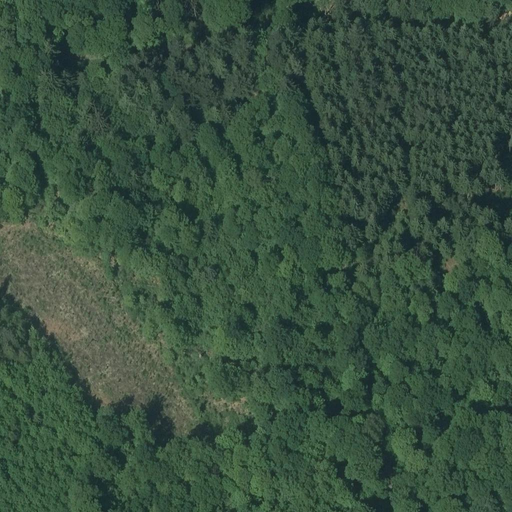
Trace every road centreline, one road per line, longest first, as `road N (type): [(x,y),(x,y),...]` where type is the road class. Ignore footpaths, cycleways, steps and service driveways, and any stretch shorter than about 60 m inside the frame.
road 1 (track): [(278,0),(397,511)]
road 2 (track): [(285,38),(0,63)]
